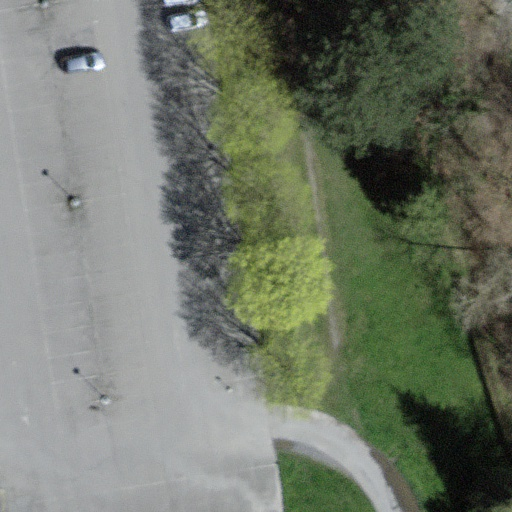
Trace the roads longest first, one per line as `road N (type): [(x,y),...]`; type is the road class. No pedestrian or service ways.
road 1 (motorway): [(214,511),(133,0)]
road 2 (motorway): [(0,13),(78,511)]
